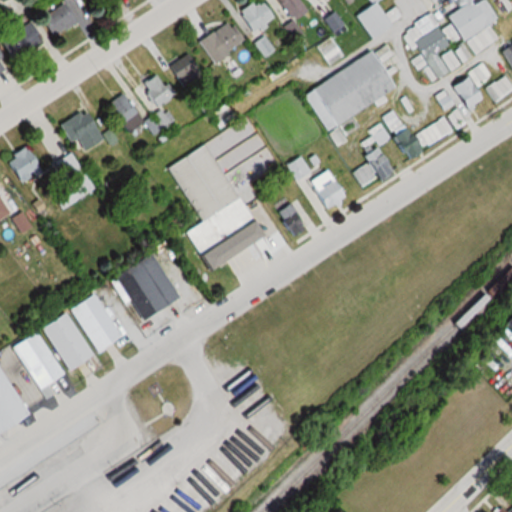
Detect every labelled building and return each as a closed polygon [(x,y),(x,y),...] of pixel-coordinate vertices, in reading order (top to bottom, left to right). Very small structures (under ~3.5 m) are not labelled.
[(4,0),(0,4),(0,5),(15,20),(28,6),(22,0),(4,0)] [(253,0),(235,10),(247,32),(270,20),(259,0),(253,0)] [(302,8),(296,0),(275,0),(288,18),(302,8)] [(367,0),(370,4),(353,15),(369,40),(402,19),(396,9),(383,17),(374,3),(379,0),(367,0)] [(497,40),(487,23),(496,18),(485,0),(450,0),(456,9),(445,16),(446,25),(442,27),(433,29),(412,41),(429,71),(430,81),(456,66),(456,63),(450,53),(456,42),(465,40),(463,44),(454,49),(460,61),(469,56),(469,55),(472,54),(497,40)] [(72,23),(60,3),(37,18),(48,37),(72,23)] [(196,39),(209,61),(241,43),(228,20),(196,39)] [(0,45),(7,59),(39,42),(28,22),(0,37),(0,45)] [(511,32),(509,35),(511,40),(511,41),(498,49),(511,73),(511,32)] [(260,37),(253,44),(263,56),(270,50),(260,37)] [(300,91),(322,130),(392,91),(369,52),(300,91)] [(164,67),(180,89),(201,74),(185,53),(164,67)] [(151,108),(174,96),(167,82),(159,86),(153,75),(138,83),(151,108)] [(483,87),(493,103),(511,91),(511,89),(502,75),(483,87)] [(475,102),(466,76),(449,82),(458,108),(475,102)] [(124,133),(140,122),(121,93),(104,104),(124,133)] [(162,128),(164,132),(175,125),(163,107),(141,121),(150,135),(162,128)] [(75,139),(80,150),(100,139),(84,108),(57,123),(67,143),(75,139)] [(231,120),(227,109),(212,116),(217,126),(231,120)] [(376,146),(388,139),(399,160),(464,126),(455,110),(408,135),(404,127),(385,137),(378,124),(367,130),(376,146)] [(387,132),(399,125),(391,111),(379,117),(387,132)] [(197,223),(181,232),(203,271),(257,241),(203,145),(165,165),(197,223)] [(390,175),(374,146),(359,154),(364,163),(349,171),(360,191),(390,175)] [(35,171),(24,147),(2,158),(13,181),(35,171)] [(56,166),(66,182),(81,173),(71,157),(56,166)] [(305,170),(297,158),(285,166),(293,178),(305,170)] [(341,197),(325,169),(304,182),(320,209),(341,197)] [(18,231),(27,224),(18,212),(9,218),(18,231)] [(175,299),(150,254),(111,275),(136,321),(175,299)] [(65,307),(88,352),(113,339),(90,294),(65,307)] [(511,310),(499,322),(511,335),(511,310)] [(87,356),(60,312),(35,327),(62,371),(87,356)] [(31,387),(21,392),(28,406),(50,395),(44,384),(57,377),(33,332),(8,345),(31,387)] [(0,427),(21,416),(0,378),(0,427)]
